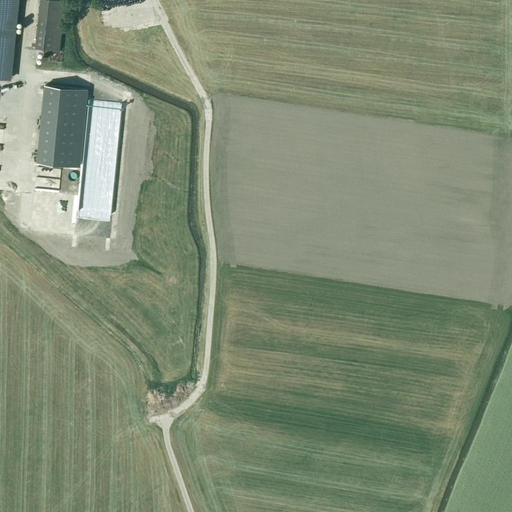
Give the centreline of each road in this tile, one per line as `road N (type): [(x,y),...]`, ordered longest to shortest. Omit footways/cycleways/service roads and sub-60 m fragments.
road 1 (track): [(206,102),(212,281),(205,371),(181,410),(148,420)]
road 2 (track): [(34,0),(22,107),(0,105)]
